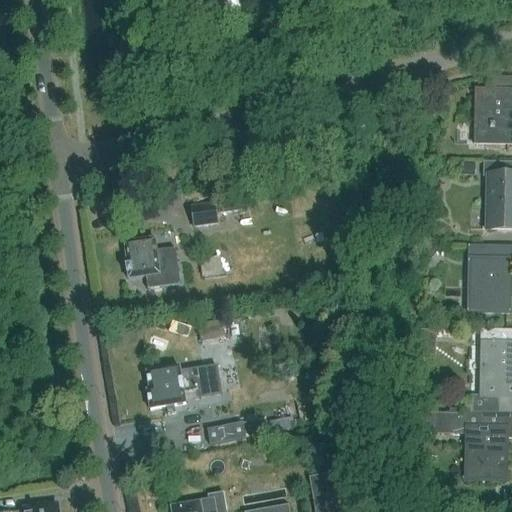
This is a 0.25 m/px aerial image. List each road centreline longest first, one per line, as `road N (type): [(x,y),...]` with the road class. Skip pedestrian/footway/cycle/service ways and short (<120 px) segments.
road 1 (residential): [(511,42),(58,168)]
road 2 (tertiary): [(111,511),(58,168)]
road 3 (tertiary): [(58,168),(32,0)]
